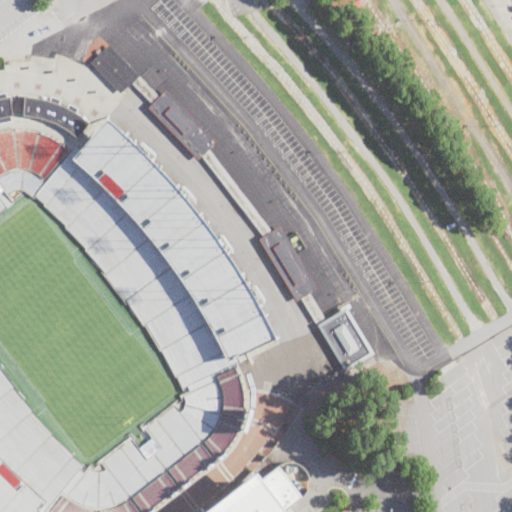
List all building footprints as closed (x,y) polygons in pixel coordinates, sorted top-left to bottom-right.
[(139,76),(120,94),(90,63),(109,45),(139,76)] [(0,511),(0,70),(2,70),(2,63),(29,63),(36,56),(55,60),(59,54),(71,60),(72,58),(87,65),(118,95),(122,100),(105,119),(119,132),(138,151),(158,171),(180,196),(203,224),(228,260),(249,295),(273,340),(237,357),(240,362),(237,364),(242,376),(247,390),(249,404),(248,419),(245,430),(240,440),(233,450),(225,458),(156,511),(0,511)] [(140,77),(159,97),(166,90),(216,142),(209,150),(272,233),(281,226),(318,288),(309,293),(324,317),(316,322),(301,298),(297,301),(260,240),(257,242),(252,235),(259,231),(202,157),(198,160),(148,108),(152,103),(133,83),(140,77)] [(374,354),(344,371),(317,325),(345,307),(374,354)] [(329,361),(337,355),(324,337),(316,342),(329,361)] [(205,511),(254,474),(284,511),(205,511)]
